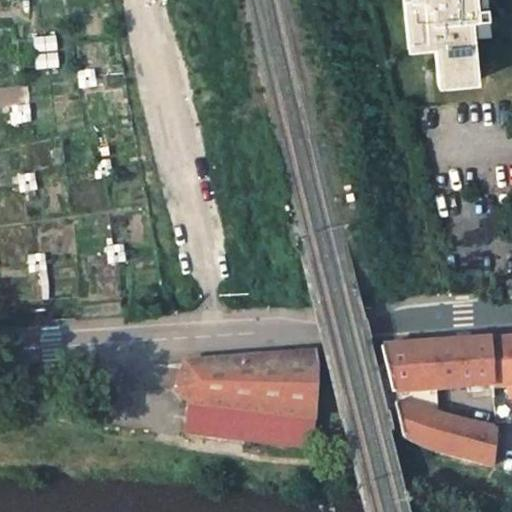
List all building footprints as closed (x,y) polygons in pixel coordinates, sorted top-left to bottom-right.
[(437,46),(442,83),(480,80),(473,16),(479,15),(476,0),(406,0),(411,49),(437,46)] [(56,67),(53,32),(30,34),(32,69),(56,67)] [(511,338),(487,340),(490,388),(505,387),(506,397),(511,396),(511,338)] [(487,340),(474,341),(379,348),(406,442),(428,456),(479,468),(489,471),(492,433),(439,415),(436,390),(490,388),(487,340)] [(316,353),(183,363),(174,390),(188,404),(184,434),(269,444),(310,448),(316,353)]
